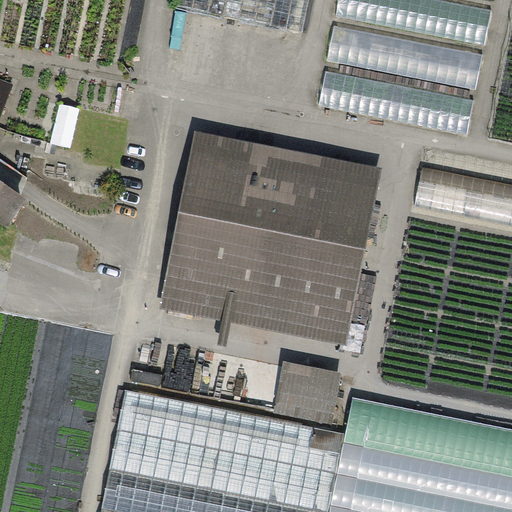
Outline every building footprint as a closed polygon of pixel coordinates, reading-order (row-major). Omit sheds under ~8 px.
[(310,0),(175,0),(175,6),(304,31),(310,0)] [(345,0),(325,105),(469,133),(495,0),(345,0)] [(73,146),(82,108),(64,103),(55,141),(73,146)] [(382,171),(195,137),(164,306),(352,340),(382,171)] [(511,182),(425,167),(417,211),(511,227),(511,182)] [(31,215),(0,191),(0,226),(14,237),(31,215)] [(0,511),(77,511),(112,340),(0,317),(0,511)] [(343,373),(282,361),(273,407),(334,418),(343,373)] [(319,511),(335,439),(138,397),(113,511),(319,511)] [(511,511),(511,429),(373,403),(352,511),(511,511)]
